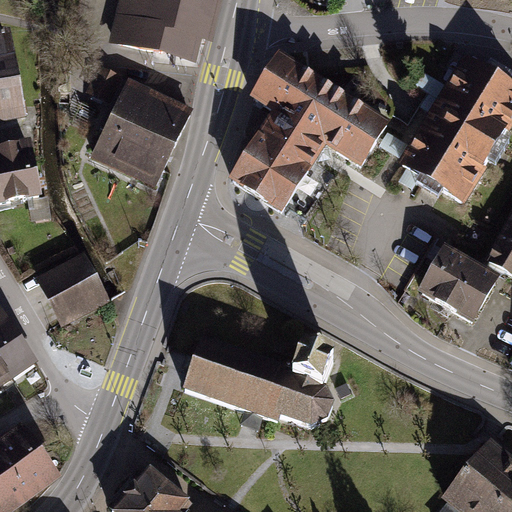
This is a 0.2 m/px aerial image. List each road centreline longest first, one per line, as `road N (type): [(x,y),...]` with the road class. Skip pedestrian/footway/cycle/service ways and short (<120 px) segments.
road 1 (unclassified): [(181,215),(316,288),(417,355),(511,398)]
road 2 (residential): [(231,35),(431,19),(511,28)]
road 3 (secondary): [(102,431),(181,215)]
road 4 (secondary): [(181,215),(231,35)]
road 5 (residential): [(0,278),(67,393)]
road 6 (unknown): [(340,303),(404,200)]
